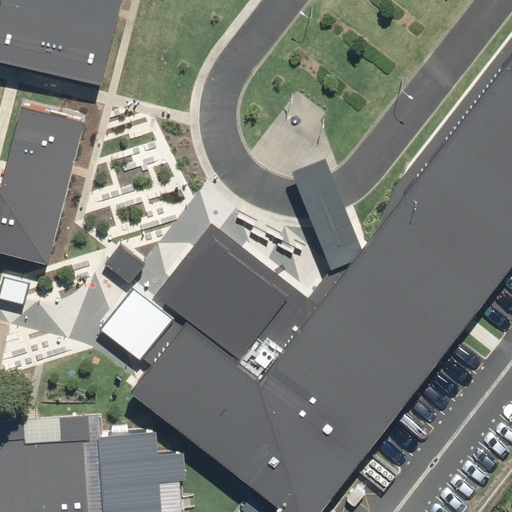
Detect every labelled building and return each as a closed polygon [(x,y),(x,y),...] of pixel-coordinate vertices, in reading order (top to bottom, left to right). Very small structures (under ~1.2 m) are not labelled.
[(0,0),(0,54),(103,81),(123,0),(0,0)] [(308,510),(511,249),(511,32),(362,225),(311,289),(211,211),(152,287),(182,311),(133,373),(308,510)] [(86,120),(24,103),(2,184),(0,183),(0,245),(48,258),(86,120)] [(108,254),(133,274),(149,254),(124,234),(115,245),(108,254)] [(156,424),(101,428),(107,511),(165,511),(163,472),(186,471),(183,442),(158,444),(156,424)] [(86,437),(0,443),(0,511),(78,511),(93,511),(86,437)]
